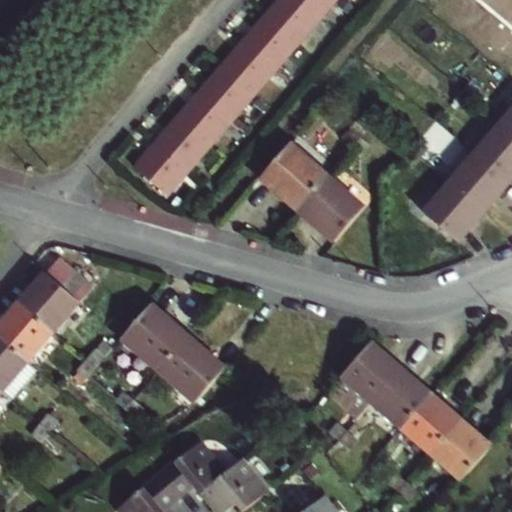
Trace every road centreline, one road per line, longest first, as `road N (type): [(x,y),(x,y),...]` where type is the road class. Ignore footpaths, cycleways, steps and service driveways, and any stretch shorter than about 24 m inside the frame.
road 1 (residential): [(50,211),(384,306),(436,304),(494,282)]
road 2 (unknown): [(405,0),(189,251)]
road 3 (residential): [(227,0),(50,211)]
